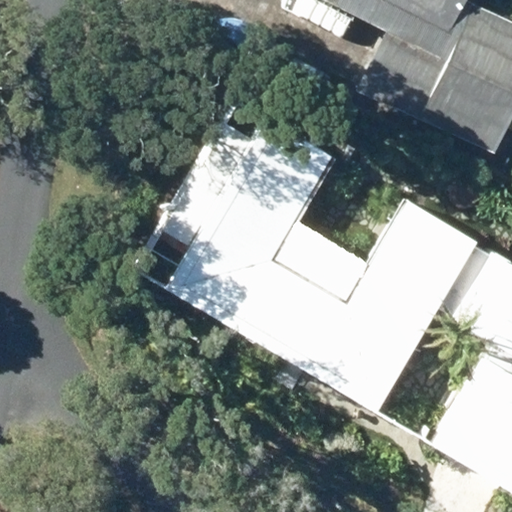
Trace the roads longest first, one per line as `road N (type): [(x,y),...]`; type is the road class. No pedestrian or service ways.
road 1 (residential): [(6,286),(47,364),(122,445),(205,511)]
road 2 (residential): [(6,286),(52,0)]
